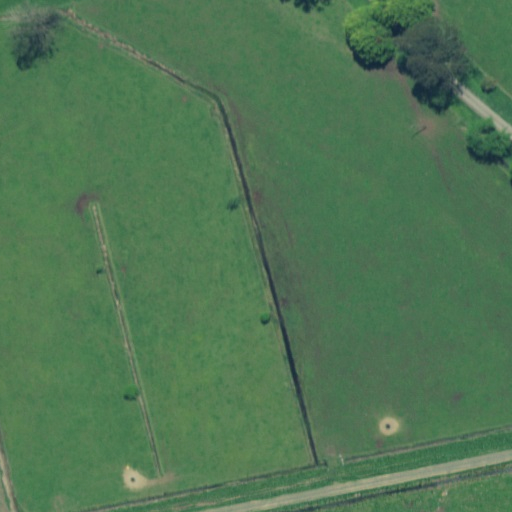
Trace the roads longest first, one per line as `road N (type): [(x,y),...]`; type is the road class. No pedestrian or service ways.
road 1 (track): [(221,511),(511,455)]
road 2 (track): [(378,0),(428,60),(511,134)]
